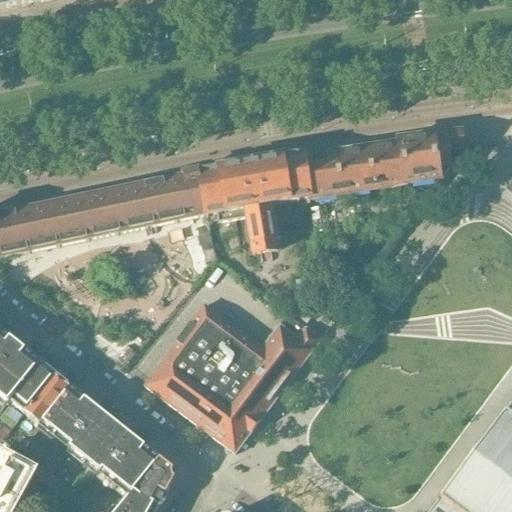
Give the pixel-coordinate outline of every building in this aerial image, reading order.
[(56,0),(0,0),(0,13),(57,1),(56,0)] [(183,179),(183,180),(192,222),(205,219),(205,220),(216,218),(218,226),(246,221),(253,257),(277,253),(270,208),(307,202),(308,203),(414,187),(428,198),(462,152),(460,135),(398,143),(398,146),(302,161),(302,158),(197,177),(197,176),(183,179)] [(0,261),(192,222),(183,180),(10,216),(10,217),(0,219),(0,261)] [(214,262),(212,251),(208,229),(197,232),(202,254),(204,264),(214,262)] [(397,310),(416,323),(449,277),(430,264),(397,310)] [(234,457),(321,342),(305,330),(304,331),(289,319),(281,329),(278,327),(261,351),(204,308),(143,389),(234,457)] [(0,335),(0,402),(6,408),(39,367),(0,335)] [(24,417),(54,379),(39,367),(6,408),(7,408),(9,405),(24,417)] [(40,428),(69,391),(54,379),(24,417),(39,429),(40,428)] [(114,427),(69,391),(40,428),(84,464),(114,427)] [(511,511),(511,401),(429,511),(511,511)] [(158,462),(114,427),(84,464),(129,499),(132,494),(158,462)] [(19,442),(12,450),(19,455),(25,447),(19,442)] [(0,511),(14,511),(34,475),(3,459),(0,456),(0,511)] [(158,462),(132,494),(143,503),(158,511),(174,481),(172,474),(158,462)] [(68,492),(45,473),(43,472),(36,479),(50,490),(62,500),(68,492)] [(72,511),(74,509),(64,503),(62,500),(50,490),(43,500),(48,504),(44,511),(72,511)] [(157,511),(158,511),(143,503),(132,494),(129,499),(118,511),(157,511)]
